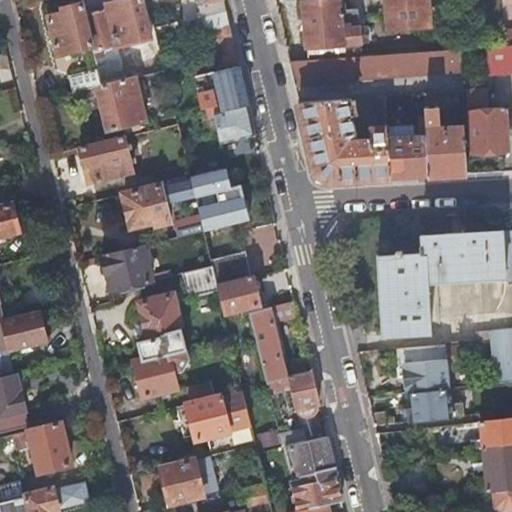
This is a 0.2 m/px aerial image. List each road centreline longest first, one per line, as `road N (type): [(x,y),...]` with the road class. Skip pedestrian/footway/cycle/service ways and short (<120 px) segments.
road 1 (residential): [(3,0),(130,511)]
road 2 (residential): [(370,511),(297,209)]
road 3 (residential): [(297,209),(248,0)]
road 4 (residential): [(511,194),(297,209)]
